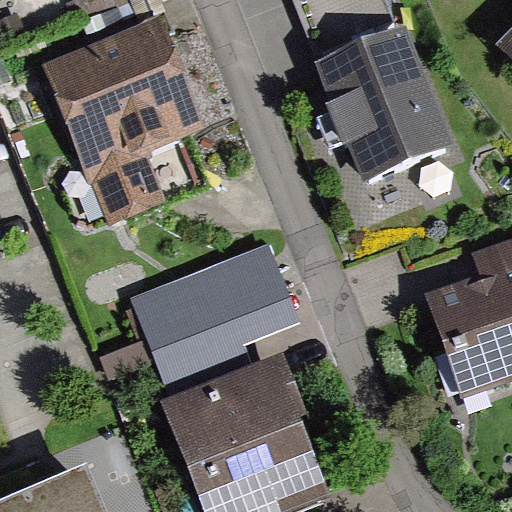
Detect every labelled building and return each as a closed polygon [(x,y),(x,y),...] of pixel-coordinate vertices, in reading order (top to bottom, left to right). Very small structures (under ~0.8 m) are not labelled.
[(406,35),(316,71),(364,191),(454,155),(406,35)] [(140,49),(35,93),(79,198),(184,154),(140,49)] [(279,250),(224,269),(236,302),(291,282),(279,250)] [(468,302),(414,321),(450,425),(511,403),(511,250),(457,269),(468,302)] [(128,296),(142,361),(234,341),(220,276),(128,296)] [(307,511),(259,392),(156,434),(187,511),(307,511)] [(95,511),(84,484),(16,511),(95,511)]
